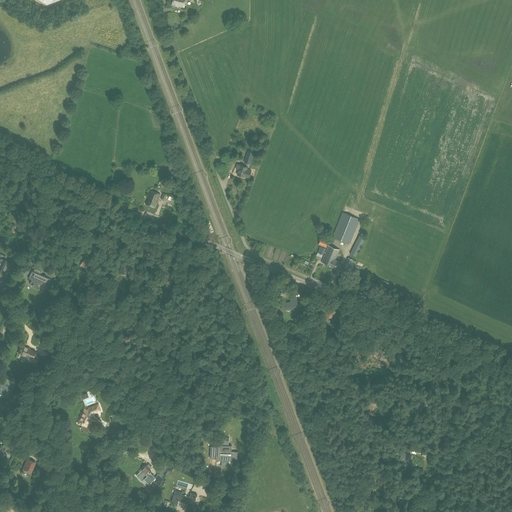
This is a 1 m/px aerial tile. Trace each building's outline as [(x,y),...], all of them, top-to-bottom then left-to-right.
[(248,151),(244,162),(249,163),(253,152),(248,151)] [(251,170),(247,169),(248,167),(237,164),(236,168),(239,169),(237,174),(248,178),(251,170)] [(177,169),(171,171),(174,179),(180,177),(177,169)] [(159,194),(151,190),(146,203),(154,207),(159,194)] [(332,237),(349,244),(360,219),(342,212),(332,237)] [(350,253),(356,256),(365,238),(359,235),(350,253)] [(318,244),(326,248),(329,240),(321,237),(318,244)] [(322,262),(337,269),(340,262),(335,260),(340,249),(329,245),(322,262)] [(317,255),(321,257),(322,254),(323,255),(326,248),(320,246),(318,252),(318,253),(317,255)] [(0,268),(5,271),(7,267),(6,267),(9,261),(9,260),(5,259),(6,256),(0,254),(0,253),(0,268)] [(349,266),(353,268),(356,261),(348,257),(343,266),(348,269),(349,266)] [(83,261),(81,265),(86,268),(89,264),(90,265),(92,261),(86,258),(84,262),(83,261)] [(353,268),(349,266),(348,269),(348,270),(359,275),(361,271),(354,269),(354,268),(353,268)] [(34,287),(39,289),(40,289),(38,284),(45,282),(45,280),(49,282),(50,278),(39,273),(41,270),(34,267),(33,271),(32,270),(29,277),(28,277),(28,278),(29,278),(31,279),(30,282),(30,283),(30,284),(31,284),(32,284),(32,285),(33,285),(34,287)] [(165,282),(172,284),(174,279),(176,280),(177,276),(168,273),(167,276),(167,277),(165,282)] [(391,288),(393,289),(394,286),(392,285),(392,284),(380,278),(378,282),(391,288)] [(293,309),(294,313),(299,313),(298,308),(298,309),(296,298),(292,299),(292,302),(281,303),(282,310),(292,308),(292,309),(293,309)] [(284,334),(286,339),(290,338),(293,336),(291,331),(287,332),(284,334)] [(32,361),(36,363),(40,355),(37,354),(38,353),(27,348),(28,347),(22,345),(18,353),(26,357),(27,355),(32,358),(33,358),(32,361)] [(384,359),(386,354),(384,353),(385,351),(374,348),(372,353),(379,355),(378,357),(384,359)] [(4,394),(9,397),(15,383),(7,379),(4,384),(0,382),(0,393),(0,394),(2,390),(5,392),(4,394)] [(313,394),(316,404),(320,402),(318,397),(323,396),(321,391),(313,394)] [(366,410),(372,412),(375,402),(370,400),(366,410)] [(414,407),(420,411),(425,404),(421,401),(419,405),(417,403),(414,407)] [(82,427),(87,430),(89,424),(88,424),(94,412),(101,410),(99,404),(89,408),(88,410),(85,409),(79,423),(83,425),(82,427)] [(222,466),(228,466),(228,460),(231,460),(231,459),(237,459),(238,452),(231,452),(232,445),(229,445),(229,438),(222,437),(221,445),(217,445),(217,446),(211,446),(211,458),(222,458),(222,466)] [(13,447),(4,443),(3,446),(2,446),(0,449),(0,454),(3,455),(6,448),(11,450),(13,447)] [(399,459),(408,463),(410,458),(408,457),(409,455),(404,452),(403,455),(401,455),(399,459)] [(22,470),(31,474),(36,462),(28,459),(22,470)] [(150,484),(153,480),(156,477),(151,473),(150,473),(149,473),(148,472),(151,469),(150,469),(152,467),(149,463),(147,465),(145,466),(144,466),(143,467),(143,468),(144,468),(142,470),(142,469),(137,475),(142,481),(145,479),(150,484)] [(158,472),(162,476),(166,472),(166,471),(168,469),(163,465),(161,467),(162,468),(158,472)] [(166,473),(162,479),(167,482),(171,476),(166,473)] [(206,490),(216,495),(218,491),(208,486),(206,490)] [(397,495),(403,498),(405,494),(404,494),(406,491),(400,488),(396,495),(397,495)] [(175,495),(174,495),(172,502),(178,504),(177,506),(187,509),(188,506),(194,508),(196,501),(195,501),(197,494),(191,492),(190,497),(182,495),(182,493),(176,491),(175,495)]
